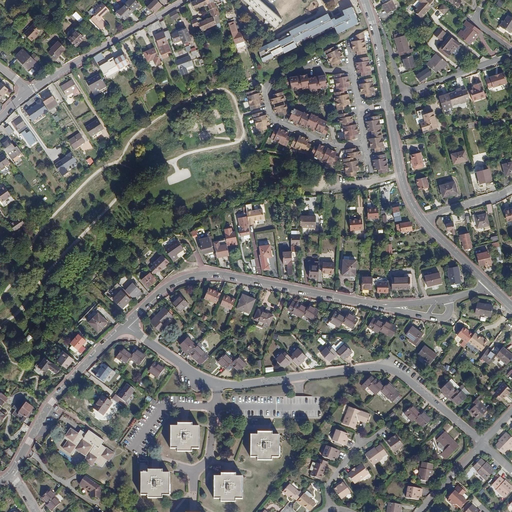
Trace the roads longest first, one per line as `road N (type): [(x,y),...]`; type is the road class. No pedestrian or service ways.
road 1 (residential): [(217,384),(390,369),(483,441)]
road 2 (residential): [(124,325),(164,287),(204,273),(371,303)]
road 3 (residential): [(361,141),(336,146),(278,126),(265,96),(273,80),(301,66),(350,68)]
road 4 (residential): [(11,473),(52,397),(124,325)]
road 5 (residential): [(187,0),(29,92)]
road 6 (residential): [(511,54),(387,99)]
road 7 (residential): [(424,222),(402,178),(387,99)]
